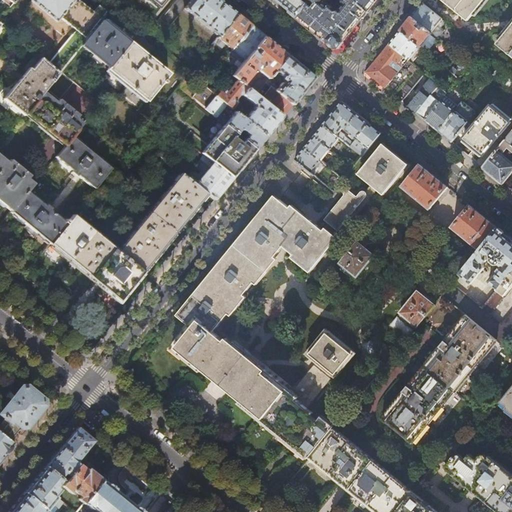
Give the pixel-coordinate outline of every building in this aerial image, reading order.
[(87,40),(103,20),(109,13),(107,11),(108,10),(107,8),(87,2),(84,0),(32,0),(32,1),(58,22),(57,22),(69,32),(73,28),(87,40)] [(218,37),(237,15),(219,1),(218,0),(191,0),(185,9),(218,37)] [(277,0),(299,17),(310,3),(306,0),(277,0)] [(338,49),(377,0),(344,0),(343,1),(344,4),(345,5),(341,11),(336,11),(326,2),(327,0),(312,0),(310,3),(299,17),(319,33),(325,38),(338,49)] [(442,0),(468,21),(485,0),(442,0)] [(443,19),(423,3),(412,16),(432,32),(439,38),(445,30),(439,24),(443,19)] [(218,37),(211,46),(213,48),(217,44),(222,49),(226,45),(231,49),(250,26),(241,19),(237,15),(218,37)] [(420,46),(432,32),(412,16),(401,30),(420,46)] [(85,43),(83,45),(110,68),(108,69),(147,101),(163,82),(165,84),(167,82),(165,80),(170,74),(103,20),(87,40),(85,43)] [(511,25),(497,44),(511,56),(511,25)] [(250,26),(231,49),(245,61),(264,37),(255,30),(250,26)] [(420,46),(401,30),(390,44),(409,60),(420,46)] [(232,76),(237,80),(243,85),(259,65),(261,63),(262,64),(258,70),(265,77),(261,81),(259,80),(250,90),(255,95),(257,92),(265,83),(287,56),(274,46),(264,37),(245,61),(232,76)] [(60,73),(83,45),(85,43),(79,38),(71,47),(70,46),(62,55),(56,48),(50,57),(47,63),(60,73)] [(394,94),(402,101),(425,74),(409,60),(390,44),(367,72),(389,90),(394,94)] [(302,68),(287,56),(265,83),(270,88),(292,105),(314,78),(302,68)] [(25,115),(26,114),(47,89),(60,73),(47,63),(41,58),(22,82),(20,80),(4,98),(25,115)] [(183,80),(178,86),(192,97),(197,91),(183,80)] [(245,119),(266,137),(283,117),(261,99),(258,98),(255,95),(250,90),(243,85),(237,80),(227,92),(225,90),(222,94),(220,92),(216,96),(226,104),(232,109),(237,103),(236,99),(238,96),(242,96),(254,105),(254,108),(245,119)] [(63,98),(84,112),(93,97),(72,84),(63,98)] [(197,91),(192,97),(206,109),(216,96),(202,85),(197,91)] [(425,120),(448,92),(439,86),(430,97),(421,90),(411,102),(409,101),(406,104),(409,107),(416,112),(425,120)] [(261,99),(283,117),(292,105),(270,88),(261,99)] [(65,146),(72,137),(82,125),(86,120),(47,89),(26,114),(65,146)] [(432,125),(439,131),(458,107),(463,101),(449,90),(448,92),(425,120),(432,125)] [(239,136),(256,150),(266,137),(245,119),(236,112),(229,120),(221,114),(218,114),(226,104),(216,96),(206,109),(225,125),(239,136)] [(324,125),(339,137),(351,147),(354,145),(350,141),(347,137),(344,134),(341,131),(344,128),(351,133),(349,136),(356,141),(370,124),(359,114),(343,101),(324,125)] [(484,155),(511,122),(491,105),(464,138),(470,143),(480,152),(484,155)] [(452,142),(472,119),(458,107),(439,131),(446,137),(452,142)] [(351,147),(362,156),(381,133),(375,128),(370,124),(356,141),(354,145),(351,147)] [(233,143),(239,136),(225,125),(219,132),(213,127),(201,142),(206,146),(204,149),(205,150),(204,150),(218,162),(218,161),(220,162),(228,152),(234,144),(233,143)] [(324,125),(314,136),(330,149),(339,137),(324,125)] [(314,136),(305,148),(320,161),(330,149),(314,136)] [(95,188),(111,168),(72,137),(65,146),(56,157),(73,171),(73,172),(77,175),(78,175),(95,188)] [(493,175),(503,183),(508,176),(511,171),(511,163),(504,157),(507,153),(511,157),(511,156),(511,145),(505,140),(483,167),(493,175)] [(361,171),(374,182),(380,187),(386,192),(396,181),(407,167),(395,156),(382,146),(361,171)] [(305,148),(295,160),(311,172),(320,161),(305,148)] [(27,192),(34,184),(28,178),(30,175),(11,159),(8,162),(0,155),(0,202),(11,212),(27,192)] [(192,170),(186,177),(207,194),(215,200),(232,179),(227,175),(204,156),(194,167),(201,173),(204,171),(206,172),(202,178),(192,170)] [(320,161),(311,172),(314,175),(323,163),(320,161)] [(435,177),(420,165),(403,186),(431,208),(448,187),(435,177)] [(118,251),(74,214),(68,221),(49,244),(83,272),(119,301),(182,224),(207,194),(186,177),(182,173),(118,251)] [(302,193),(322,209),(332,195),(313,180),(307,187),(302,193)] [(374,182),(366,191),(365,191),(364,191),(363,191),(362,191),(361,192),(357,196),(349,190),(348,191),(345,192),(345,195),(326,219),(330,223),(324,229),(318,224),(315,227),(281,199),(271,211),(268,209),(254,227),(198,296),(201,298),(194,306),(185,318),(192,324),(177,342),(188,351),(186,354),(204,369),(206,366),(245,397),(243,400),(262,415),(312,456),(335,429),(327,423),(325,426),(313,415),(315,413),(309,408),(356,352),(340,339),(340,336),(337,336),(336,333),(333,333),(330,331),(309,356),(317,362),(321,366),(296,397),(292,393),(215,329),(284,245),(314,269),(380,187),(374,182)] [(49,244),(68,221),(66,219),(64,221),(49,209),(49,208),(46,205),(45,206),(27,192),(11,212),(29,227),(49,244)] [(480,213),(470,205),(453,227),(481,249),(498,228),(480,213)] [(511,239),(498,228),(481,249),(461,274),(472,283),(484,267),(484,263),(486,260),(486,254),(491,254),(492,261),(496,265),(499,264),(502,266),(490,281),(499,289),(511,272),(511,239)] [(358,241),(340,263),(357,276),(375,255),(358,241)] [(482,308),(480,307),(471,318),(497,340),(503,345),(511,333),(511,272),(499,289),(482,308)] [(480,307),(452,284),(443,296),(466,315),(471,318),(480,307)] [(401,312),(418,326),(436,305),(418,290),(401,312)] [(391,324),(407,339),(418,326),(401,312),(391,324)] [(471,318),(466,315),(382,418),(413,443),(497,340),(471,318)] [(386,356),(391,360),(399,350),(394,346),(386,356)] [(317,362),(292,393),(296,397),(321,366),(317,362)] [(44,400),(27,387),(22,388),(1,414),(6,417),(0,423),(0,432),(11,441),(21,429),(24,429),(44,405),(44,400)] [(511,410),(511,388),(502,402),(511,410)] [(76,462),(93,441),(86,435),(77,428),(46,466),(61,478),(65,473),(69,476),(67,479),(65,478),(63,480),(65,482),(62,486),(72,494),(75,492),(81,497),(79,500),(84,504),(84,503),(102,481),(92,472),(89,469),(87,471),(76,462)] [(335,429),(312,456),(347,485),(380,511),(396,511),(413,491),(335,428),(335,429)] [(0,459),(1,461),(15,444),(11,441),(0,432),(0,459)] [(446,467),(500,511),(511,511),(511,472),(491,455),(489,457),(486,454),(482,455),(478,459),(473,454),(470,454),(466,459),(461,455),(458,455),(456,457),(455,456),(446,467)] [(61,478),(46,466),(25,492),(48,511),(51,511),(56,507),(59,508),(64,503),(55,495),(58,492),(60,489),(56,487),(62,479),(61,478)] [(141,511),(120,495),(102,481),(84,503),(92,509),(93,507),(99,511),(141,511)] [(439,511),(413,491),(396,511),(439,511)] [(48,511),(25,492),(17,502),(8,511),(44,511),(45,511),(44,511),(48,511)] [(74,511),(77,511),(80,509),(58,492),(55,495),(64,503),(74,511)]
